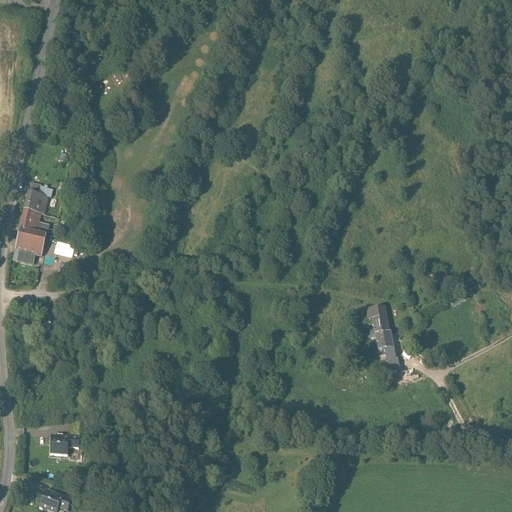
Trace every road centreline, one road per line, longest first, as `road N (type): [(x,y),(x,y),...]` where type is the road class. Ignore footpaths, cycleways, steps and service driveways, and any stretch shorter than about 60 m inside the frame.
road 1 (track): [(58,292),(170,277),(403,301)]
road 2 (tertiary): [(54,0),(0,252)]
road 3 (tertiary): [(0,353),(9,443),(0,497)]
